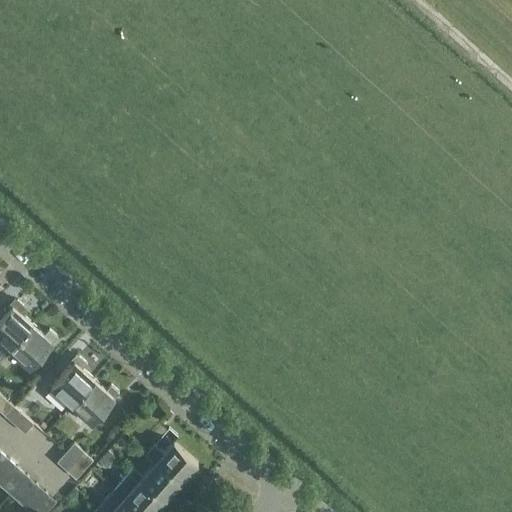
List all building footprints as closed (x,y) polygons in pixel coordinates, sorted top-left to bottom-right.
[(18,300),(13,305),(0,319),(0,338),(11,348),(33,323),(21,312),(26,307),(18,300)] [(33,323),(11,348),(31,367),(59,336),(50,329),(46,334),(33,323)] [(79,354),(74,360),(52,385),(72,404),(95,379),(82,368),(87,362),(79,354)] [(107,390),(95,379),(72,404),(93,422),(120,392),(112,384),(107,390)] [(0,408),(7,414),(15,405),(0,391),(0,408)] [(26,431),(34,422),(15,405),(7,414),(26,431)] [(147,451),(145,454),(154,462),(156,460),(181,481),(198,462),(174,440),(159,457),(150,448),(147,451)] [(67,469),(84,450),(75,442),(58,461),(67,469)] [(1,450),(0,450),(0,468),(10,458),(1,450)] [(76,477),(93,458),(84,450),(67,469),(76,477)] [(10,458),(0,468),(0,483),(2,485),(19,466),(10,458)] [(131,469),(128,472),(138,480),(140,478),(165,499),(181,481),(156,460),(154,462),(143,475),(133,467),(131,469)] [(19,466),(2,485),(12,494),(29,475),(19,466)] [(114,488),(111,491),(121,499),(123,496),(140,511),(153,511),(165,499),(140,478),(138,480),(128,472),(116,485),(114,488)] [(29,475),(12,494),(21,503),(38,484),(29,475)] [(38,484),(21,503),(30,511),(47,492),(38,484)] [(98,506),(95,509),(98,511),(140,511),(123,496),(121,499),(111,491),(100,504),(98,506)] [(44,511),(56,500),(47,492),(30,511),(31,511),(44,511)]
